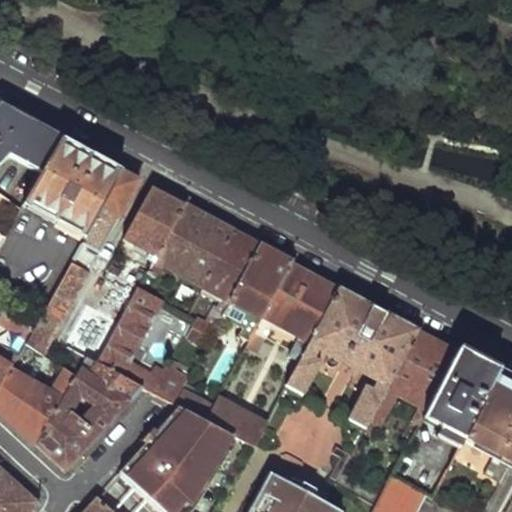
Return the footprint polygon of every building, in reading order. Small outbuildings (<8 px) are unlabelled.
[(0,125),(21,137),(28,125),(0,109),(0,125)] [(0,125),(0,166),(8,159),(39,175),(58,141),(30,126),(28,125),(21,137),(0,125)] [(21,210),(82,244),(120,175),(95,161),(58,141),(39,175),(21,210)] [(82,244),(70,266),(87,275),(136,183),(129,179),(120,175),(82,244)] [(150,190),(121,243),(153,259),(182,207),(165,198),(150,190)] [(0,246),(2,244),(0,242),(0,212),(14,221),(21,210),(0,195),(0,246)] [(182,207),(153,259),(144,275),(154,280),(161,267),(202,289),(232,234),(205,220),(182,207)] [(232,234),(202,289),(221,299),(216,310),(212,307),(205,320),(217,326),(220,320),(228,303),(258,247),(240,238),(232,234)] [(258,247),(228,303),(250,315),(241,331),(238,337),(249,344),(291,265),(270,254),(258,247)] [(291,265),(249,344),(245,351),(254,356),(270,326),(296,340),(287,358),(297,364),(338,289),(313,276),(291,265)] [(87,275),(70,266),(51,301),(69,310),(87,275)] [(165,297),(139,284),(135,290),(159,302),(161,303),(165,297)] [(338,289),(297,364),(284,387),(304,398),(324,361),(319,359),(317,364),(314,363),(320,351),(378,380),(372,391),(364,388),(346,422),(365,432),(370,422),(418,331),(378,311),(338,289)] [(147,366),(144,373),(125,363),(159,302),(135,290),(100,354),(93,366),(117,378),(140,390),(173,407),(183,390),(185,385),(178,374),(159,365),(156,370),(147,366)] [(69,310),(51,301),(38,325),(56,334),(69,310)] [(228,303),(220,320),(241,331),(250,315),(228,303)] [(197,321),(188,340),(204,349),(215,330),(197,321)] [(56,334),(38,325),(25,347),(37,355),(43,359),(56,334)] [(418,331),(370,422),(381,428),(397,397),(419,409),(399,446),(406,450),(421,422),(458,353),(430,338),(418,331)] [(100,354),(70,338),(63,351),(73,356),(85,362),(93,366),(100,354)] [(37,355),(25,347),(20,355),(26,359),(34,359),(37,355)] [(458,353),(421,422),(439,431),(436,438),(458,451),(462,442),(499,375),(473,361),(458,353)] [(73,356),(70,362),(82,368),(85,362),(73,356)] [(75,379),(34,447),(51,462),(64,475),(140,390),(117,378),(93,366),(85,362),(82,368),(75,379)] [(0,363),(0,386),(11,370),(0,363)] [(11,370),(0,386),(0,416),(16,431),(34,447),(75,379),(66,373),(54,394),(11,370)] [(511,381),(499,375),(462,442),(493,458),(483,476),(499,485),(509,467),(511,468),(511,381)] [(187,381),(185,385),(183,390),(193,390),(187,381)] [(191,394),(183,390),(173,407),(177,409),(206,424),(215,406),(191,394)] [(264,424),(219,400),(218,402),(215,406),(206,424),(229,436),(251,447),(264,424)] [(206,424),(177,409),(141,448),(134,456),(150,470),(133,488),(158,511),(185,511),(201,486),(229,436),(206,424)] [(281,447),(327,461),(336,432),(330,430),(326,442),(306,436),(312,415),(293,410),(281,447)] [(251,447),(229,436),(201,486),(223,498),(251,447)] [(150,470),(134,456),(117,474),(133,488),(150,470)] [(0,511),(34,511),(38,507),(38,501),(1,469),(0,467),(0,511)] [(335,511),(322,504),(290,486),(271,475),(250,511),(335,511)] [(381,499),(341,477),(337,487),(375,510),(381,499)] [(381,499),(375,510),(374,511),(415,511),(424,496),(392,478),(381,499)] [(325,497),(294,479),(290,486),(322,504),(325,497)] [(86,509),(83,511),(107,511),(95,500),(86,509)]
